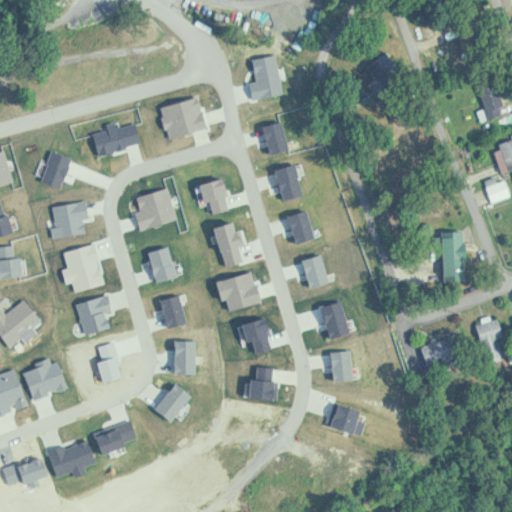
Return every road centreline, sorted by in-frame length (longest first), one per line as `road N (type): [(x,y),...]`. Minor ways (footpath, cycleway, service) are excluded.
road 1 (residential): [(240,146),(133,170),(113,194),(111,216),(150,352),(132,393),(0,441)]
road 2 (residential): [(420,321),(406,313),(325,95),(327,50),(358,0)]
road 3 (residential): [(241,156),(308,374),(300,411),(245,477)]
road 4 (residential): [(511,284),(395,0)]
road 5 (residential): [(211,54),(198,71),(0,127)]
road 6 (residential): [(199,36),(234,95),(241,156)]
